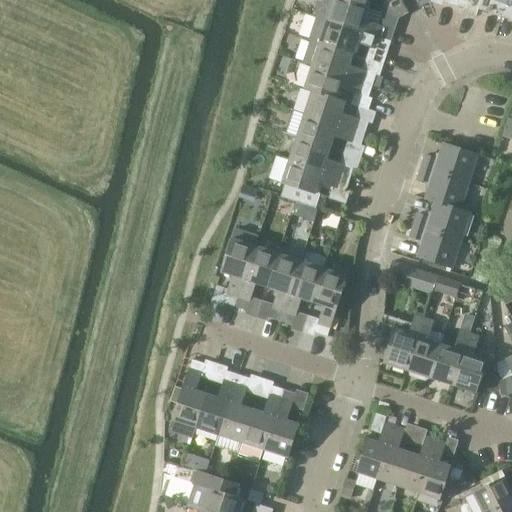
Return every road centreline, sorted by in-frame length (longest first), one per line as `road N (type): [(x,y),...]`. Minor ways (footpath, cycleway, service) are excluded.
road 1 (residential): [(356,383),(369,241),(415,98),(430,78),(477,56),(511,58)]
road 2 (residential): [(511,434),(356,383)]
road 3 (residential): [(209,333),(356,383)]
road 4 (residential): [(314,511),(356,383)]
